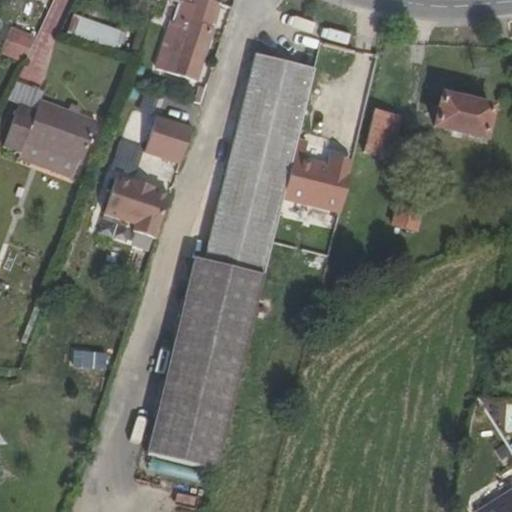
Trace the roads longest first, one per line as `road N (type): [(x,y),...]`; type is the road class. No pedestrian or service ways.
road 1 (residential): [(241,0),(87,511)]
road 2 (primary): [(385,0),(423,9),(511,4)]
